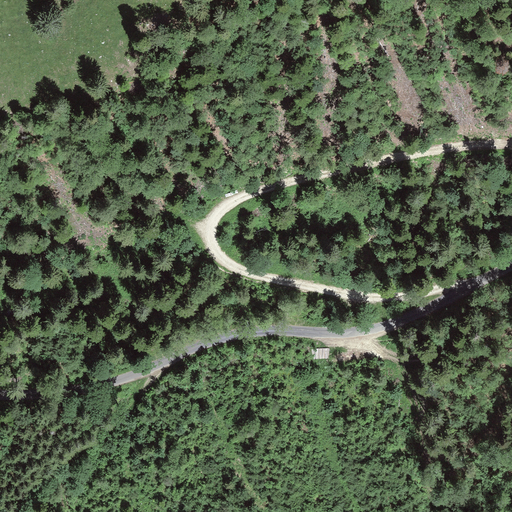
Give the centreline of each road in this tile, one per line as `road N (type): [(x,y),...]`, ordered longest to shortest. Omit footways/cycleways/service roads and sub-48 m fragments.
road 1 (track): [(479,280),(387,297),(312,288),(230,265),(212,244),(212,222),(238,198),(285,183),(420,151),(511,143)]
road 2 (unclassified): [(511,266),(379,328),(243,334),(101,385),(0,394)]
